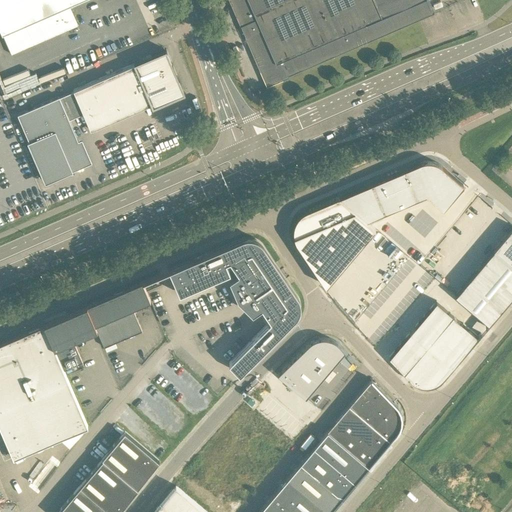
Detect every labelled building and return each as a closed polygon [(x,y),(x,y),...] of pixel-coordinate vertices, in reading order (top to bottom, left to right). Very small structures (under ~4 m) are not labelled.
[(78,0),(0,0),(0,27),(3,33),(11,54),(78,25),(69,4),(78,0)] [(342,55),(341,52),(344,51),(344,52),(434,13),(428,0),(229,0),(261,74),(266,87),(289,77),(289,76),(334,56),(333,55),(336,54),(337,57),(342,55)] [(184,93),(183,91),(166,50),(73,90),(74,92),(80,107),(90,130),(151,104),(152,107),(184,93)] [(80,107),(74,92),(62,97),(61,95),(21,112),(50,176),(89,159),(67,113),(80,107)] [(447,169),(442,165),(440,163),(436,162),(433,160),(430,160),(426,160),(423,161),(419,162),(417,163),(417,164),(392,174),(389,175),(388,176),(387,177),(387,179),(387,180),(374,186),(373,185),(372,184),(371,184),(369,184),(368,184),(366,185),(366,186),(342,197),(341,196),(339,197),(366,220),(369,219),(368,219),(379,214),(379,215),(382,213),(383,212),(384,211),(384,210),(384,208),(397,202),(397,203),(398,204),(400,205),(401,205),(402,204),(405,203),(427,193),(441,205),(441,206),(443,208),(446,205),(445,205),(463,184),(447,169)] [(293,225),(292,229),(292,233),(293,236),(295,240),(325,285),(374,227),(366,220),(339,197),(337,196),(306,209),(303,211),(300,213),(297,215),(295,218),(294,222),(293,225)] [(455,295),(454,295),(489,324),(496,316),(508,301),(511,296),(511,227),(455,295)] [(282,309),(286,313),(293,319),(294,318),(295,318),(296,316),(297,316),(298,314),(298,313),(299,312),(299,311),(299,310),(300,309),(300,307),(300,306),(300,305),(300,304),(300,303),(300,302),(300,300),(299,299),(298,298),(298,296),(297,295),(263,245),(262,244),(261,242),(260,242),(258,241),(256,239),(255,239),(254,238),(252,238),(251,238),(249,238),(248,238),(246,238),(245,238),(242,239),(239,240),(243,249),(245,253),(233,258),(233,259),(243,274),(232,282),(239,298),(248,306),(255,301),(259,307),(264,304),(273,318),(282,309)] [(245,253),(243,249),(239,240),(170,270),(169,270),(169,271),(179,294),(230,272),(226,262),(233,259),(233,258),(245,253)] [(156,278),(144,281),(145,286),(158,283),(156,278)] [(150,301),(142,282),(86,306),(97,330),(104,347),(142,330),(132,309),(150,301)] [(436,301),(424,315),(441,330),(446,325),(454,315),(436,301)] [(86,306),(44,324),(63,370),(83,362),(73,339),(97,330),(86,306)] [(293,319),(286,313),(282,309),(273,318),(229,363),(239,373),(293,319)] [(424,315),(412,330),(429,344),(441,330),(424,315)] [(429,344),(425,350),(449,371),(451,369),(455,364),(463,355),(447,342),(455,333),(463,323),(454,315),(446,325),(441,330),(429,344)] [(455,333),(447,342),(463,355),(463,354),(464,353),(469,348),(478,337),(463,323),(455,333)] [(0,413),(2,418),(0,419),(0,426),(13,458),(88,426),(63,370),(44,324),(0,343),(0,413)] [(412,330),(400,344),(417,358),(425,350),(429,344),(412,330)] [(307,345),(278,374),(306,398),(345,351),(343,349),(340,346),(339,344),(337,343),(335,342),(333,341),(331,340),(329,339),(327,338),(325,338),(323,338),(320,338),(318,339),(316,339),(314,340),(312,341),(310,343),(309,344),(307,345)] [(400,344),(389,357),(405,374),(412,365),(417,358),(400,344)] [(412,365),(405,374),(410,379),(411,380),(412,381),(413,382),(416,384),(420,385),(424,386),(427,386),(431,386),(434,385),(438,383),(441,381),(443,378),(448,373),(449,371),(425,350),(417,358),(412,365)] [(307,428),(321,411),(306,398),(278,374),(262,389),(307,428)] [(371,379),(349,405),(390,440),(396,433),(399,428),(401,423),(401,417),(400,412),(397,407),(371,379)] [(294,444),(307,428),(262,389),(247,405),(294,444)] [(280,461),(294,444),(247,405),(233,421),(280,461)] [(390,440),(349,405),(327,431),(369,466),(383,449),(380,447),(383,444),(386,442),(390,441),(390,440)] [(266,477),(280,461),(233,421),(218,437),(266,477)] [(124,431),(113,445),(148,474),(159,461),(124,431)] [(355,482),(369,466),(327,431),(314,447),(355,482)] [(252,494),(266,477),(218,437),(204,453),(252,494)] [(148,474),(113,445),(102,458),(103,459),(137,488),(148,474)] [(355,482),(314,447),(300,462),(342,498),(355,482)] [(238,510),(252,494),(204,453),(189,469),(238,510)] [(137,488),(103,459),(91,473),(127,502),(137,488)] [(329,511),(342,498),(300,462),(287,478),(327,511),(329,511)] [(206,511),(236,511),(238,510),(189,469),(176,486),(206,511)] [(91,473),(80,486),(110,511),(118,511),(127,502),(91,473)] [(274,494),(295,511),(327,511),(287,478),(274,494)] [(110,511),(80,486),(68,501),(81,511),(110,511)] [(173,511),(206,511),(176,486),(162,502),(173,511)] [(261,509),(263,511),(295,511),(274,494),(261,509)] [(81,511),(68,501),(58,511),(81,511)] [(173,511),(162,502),(154,511),(173,511)]
